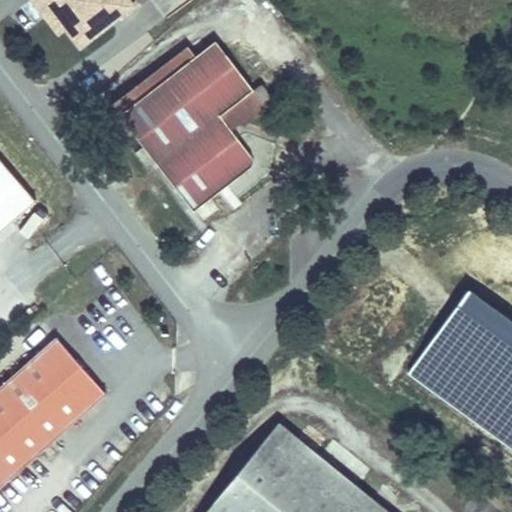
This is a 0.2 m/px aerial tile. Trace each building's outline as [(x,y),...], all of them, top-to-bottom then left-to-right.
[(32,0),(17,0),(48,35),(56,27),(32,0)] [(123,0),(32,0),(56,27),(71,44),(124,0),(123,0)] [(215,46),(189,66),(205,83),(228,63),(215,46)] [(205,83),(189,66),(119,120),(188,215),(252,166),(231,138),(240,131),(247,137),(270,117),(228,63),(205,83)] [(0,160),(0,233),(36,203),(0,160)] [(0,487),(107,393),(57,337),(0,387),(0,487)] [(395,511),(284,418),(204,511),(395,511)]
